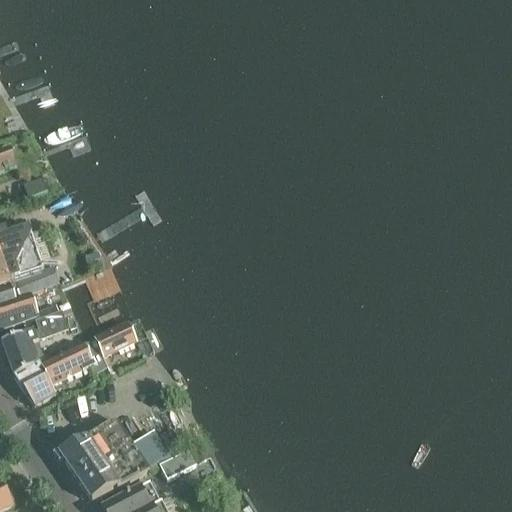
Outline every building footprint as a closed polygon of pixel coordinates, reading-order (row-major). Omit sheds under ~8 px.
[(10,152),(0,155),(0,177),(17,171),(10,152)] [(43,183),(24,190),(30,205),(48,198),(43,183)] [(29,231),(9,238),(0,240),(0,287),(43,273),(29,231)] [(51,270),(18,285),(25,301),(33,298),(58,286),(51,270)] [(12,290),(0,294),(0,308),(18,302),(25,301),(18,285),(12,290)] [(0,308),(0,338),(36,325),(39,324),(36,317),(39,315),(33,298),(25,301),(18,302),(0,308)] [(43,314),(38,317),(40,324),(59,317),(56,309),(43,314)] [(34,335),(2,347),(15,381),(33,372),(33,370),(45,366),(37,343),(51,338),(49,333),(64,328),(60,316),(59,317),(40,324),(39,324),(36,325),(39,335),(35,336),(34,335)] [(18,381),(15,382),(34,410),(51,401),(46,392),(81,376),(87,373),(92,371),(95,378),(96,379),(106,375),(108,374),(109,373),(108,373),(108,371),(105,365),(104,363),(107,361),(137,347),(134,341),(128,327),(96,342),(95,343),(94,343),(95,343),(83,349),(76,352),(70,355),(68,356),(40,369),(18,381)] [(59,458),(92,506),(187,455),(181,444),(165,453),(159,443),(148,449),(144,441),(131,449),(115,426),(116,426),(115,425),(87,442),(59,458)] [(159,470),(167,485),(196,469),(188,455),(187,455),(159,470)] [(0,487),(0,511),(4,511),(12,508),(11,506),(12,504),(8,496),(6,496),(1,487),(0,487)] [(148,511),(160,506),(150,487),(102,511),(148,511)]
